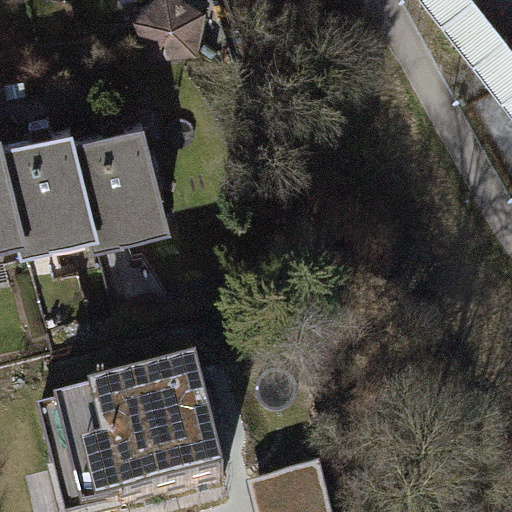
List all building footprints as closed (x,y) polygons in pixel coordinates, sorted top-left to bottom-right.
[(147,0),(147,59),(206,59),(206,0),(147,0)] [(425,0),(502,98),(511,89),(511,42),(479,0),(425,0)] [(511,89),(502,98),(511,109),(511,89)] [(142,116),(71,136),(96,226),(100,242),(172,223),(142,116)] [(66,121),(0,139),(0,149),(23,233),(27,245),(96,226),(71,136),(66,121)] [(0,239),(23,233),(0,149),(0,239)] [(201,372),(37,412),(61,511),(80,511),(226,477),(201,372)]
